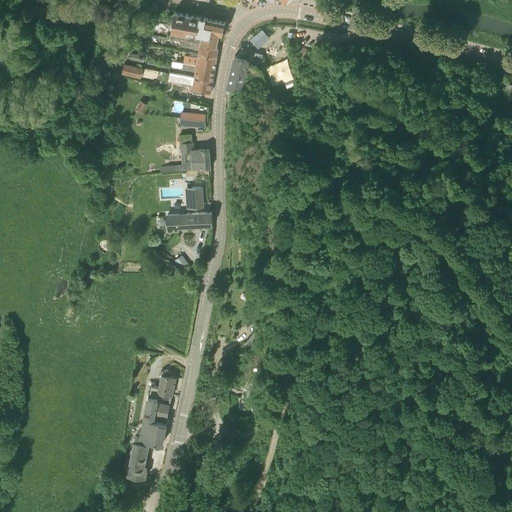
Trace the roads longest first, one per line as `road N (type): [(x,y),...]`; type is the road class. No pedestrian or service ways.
road 1 (track): [(511,340),(438,234),(393,204),(341,204),(324,216),(301,264),(283,397),(247,511)]
road 2 (tertiary): [(163,511),(219,239),(223,64),(246,21)]
road 3 (tertiary): [(511,65),(299,12),(246,21)]
road 4 (track): [(0,121),(52,106),(96,79),(160,0)]
